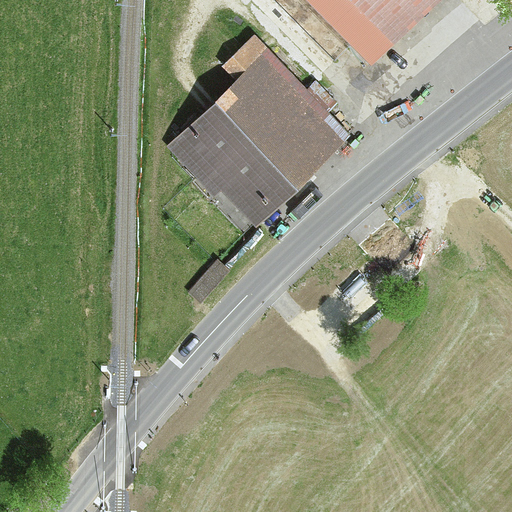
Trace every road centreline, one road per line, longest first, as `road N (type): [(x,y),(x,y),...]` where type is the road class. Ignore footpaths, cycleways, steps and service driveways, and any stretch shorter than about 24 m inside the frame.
road 1 (tertiary): [(66,511),(252,277),(402,127),(511,32)]
road 2 (track): [(402,127),(281,0)]
